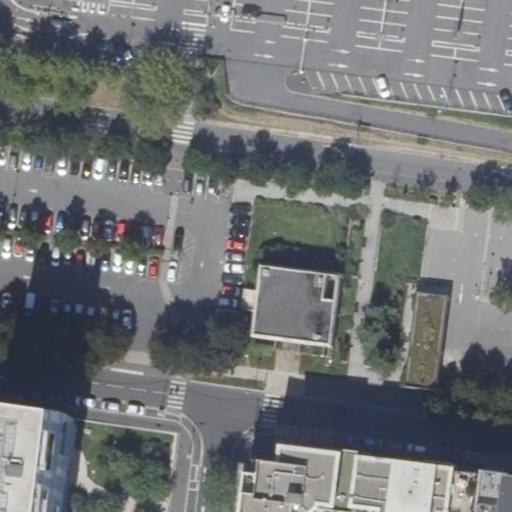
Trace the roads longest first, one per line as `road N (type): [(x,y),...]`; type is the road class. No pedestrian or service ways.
road 1 (residential): [(219,399),(511,439)]
road 2 (residential): [(0,368),(219,399)]
